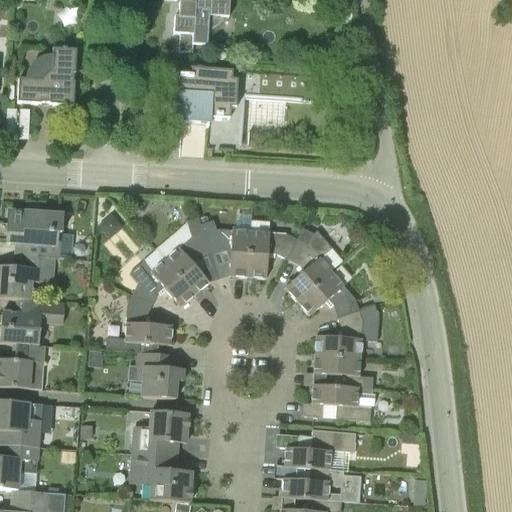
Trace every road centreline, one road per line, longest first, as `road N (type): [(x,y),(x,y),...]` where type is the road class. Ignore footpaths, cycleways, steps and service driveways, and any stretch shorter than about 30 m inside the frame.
road 1 (tertiary): [(451,511),(426,305),(404,231),(388,207),(356,190),(107,175)]
road 2 (residential): [(107,175),(115,0)]
road 3 (residential): [(244,413),(217,393),(217,340),(224,320),(254,312)]
road 4 (residential): [(254,312),(268,317),(285,345),(276,396),(244,413)]
